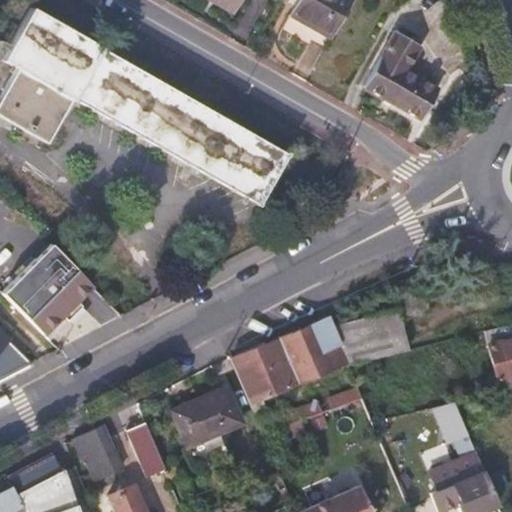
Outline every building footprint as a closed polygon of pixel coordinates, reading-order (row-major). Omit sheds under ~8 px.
[(211,0),(232,12),(238,0),(211,0)] [(361,0),(297,0),(289,14),(340,45),(364,2),(361,0)] [(75,100),(257,203),(285,153),(103,50),(104,48),(30,7),(1,59),(16,68),(0,95),(0,116),(45,142),(69,99),(74,102),(75,100)] [(392,33),(362,85),(417,116),(434,87),(404,70),(417,48),(392,33)] [(71,292),(36,256),(48,244),(9,203),(0,212),(18,229),(13,235),(19,240),(0,261),(0,275),(12,286),(8,291),(16,298),(19,294),(43,319),(71,292)] [(409,350),(401,321),(430,313),(424,288),(393,298),(396,311),(362,320),(332,327),(347,363),(348,365),(409,350)] [(362,320),(359,308),(328,318),(332,327),(362,320)] [(248,405),(347,363),(332,327),(328,318),(229,360),(248,405)] [(0,377),(30,362),(0,332),(0,377)] [(511,378),(511,339),(488,345),(497,382),(511,378)] [(225,388),(171,411),(187,448),(240,424),(225,388)] [(283,424),(363,400),(358,388),(280,412),(283,424)] [(458,412),(454,403),(424,410),(429,419),(458,412)] [(283,424),(280,412),(255,420),(260,432),(283,424)] [(120,468),(101,424),(71,439),(82,464),(85,462),(94,481),(120,468)] [(164,469),(144,424),(126,431),(145,478),(164,469)] [(474,451),(463,425),(448,432),(460,457),(474,451)] [(24,477),(59,465),(54,453),(19,465),(24,477)] [(479,511),(497,505),(483,472),(454,484),(461,504),(458,506),(460,511),(479,511)] [(76,511),(62,474),(17,497),(21,505),(22,506),(23,511),(76,511)] [(194,495),(186,476),(170,483),(178,502),(194,495)] [(0,511),(7,511),(21,505),(17,497),(11,487),(0,493),(0,511)] [(143,511),(133,487),(108,497),(114,511),(143,511)] [(368,511),(358,488),(312,507),(314,511),(368,511)]
